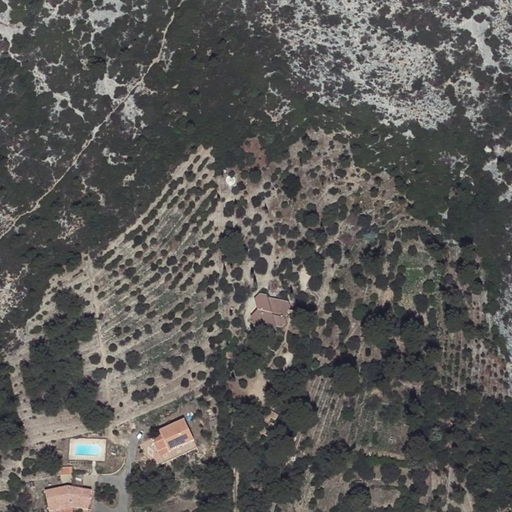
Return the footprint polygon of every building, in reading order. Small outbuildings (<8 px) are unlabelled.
[(260,308),(262,318),(274,322),(278,316),(283,318),(290,320),(289,315),(296,316),(294,311),(301,313),(299,307),(279,301),(277,290),(270,288),(265,292),(266,303),(260,308)] [(174,432),(164,437),(171,450),(168,452),(172,458),(181,454),(178,448),(181,446),(184,451),(201,443),(191,420),(173,429),(174,432)] [(286,443),(289,445),(295,433),(291,431),(286,443)] [(304,436),(295,433),(289,445),(298,447),(304,436)] [(77,469),(63,470),(65,478),(78,477),(77,469)] [(265,500),(273,503),(282,478),(265,472),(261,483),(269,486),(265,500)] [(75,488),(52,492),(56,511),(63,511),(69,511),(68,509),(79,506),(80,510),(93,511),(97,511),(100,492),(75,488)]
